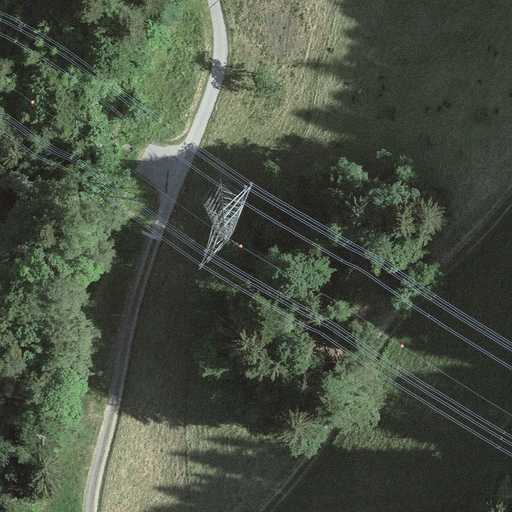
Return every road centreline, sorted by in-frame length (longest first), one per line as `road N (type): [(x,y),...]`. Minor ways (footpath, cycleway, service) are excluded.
road 1 (track): [(215,0),(224,37),(214,99),(143,282),(96,511)]
road 2 (track): [(323,511),(468,255),(511,198)]
